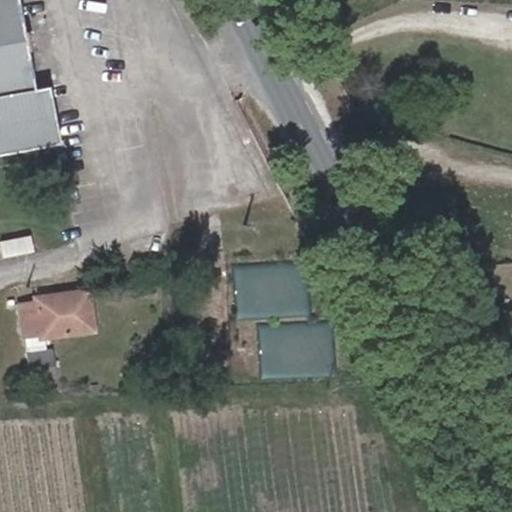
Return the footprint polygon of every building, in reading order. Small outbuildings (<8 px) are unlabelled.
[(32,89),(14,0),(0,0),(0,154),(56,144),(45,86),(32,89)] [(108,175),(159,165),(138,66),(87,77),(108,175)] [(279,237),(275,231),(269,233),(273,241),(279,237)] [(32,252),(29,235),(0,241),(0,248),(2,258),(32,252)] [(238,279),(238,314),(293,313),(293,284),(278,284),(278,272),(268,272),(268,279),(238,279)] [(89,312),(86,291),(33,298),(34,303),(19,305),(23,336),(24,335),(38,334),(39,338),(43,337),(86,332),(83,313),(89,312)] [(14,307),(13,300),(5,301),(7,309),(14,307)] [(92,331),(89,312),(83,313),(86,332),(92,331)] [(45,347),(43,337),(39,338),(38,334),(24,335),(26,349),(45,347)] [(54,383),(50,349),(44,349),(45,347),(26,349),(31,385),(54,383)] [(201,377),(199,370),(192,371),(194,378),(201,377)]
